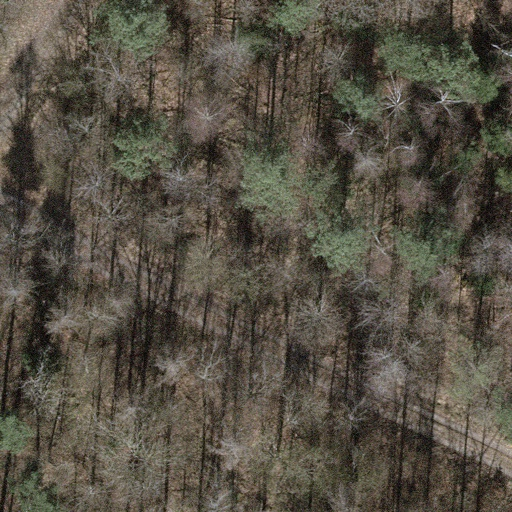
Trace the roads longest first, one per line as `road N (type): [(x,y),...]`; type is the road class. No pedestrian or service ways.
road 1 (track): [(0,212),(511,469)]
road 2 (track): [(0,120),(71,0)]
